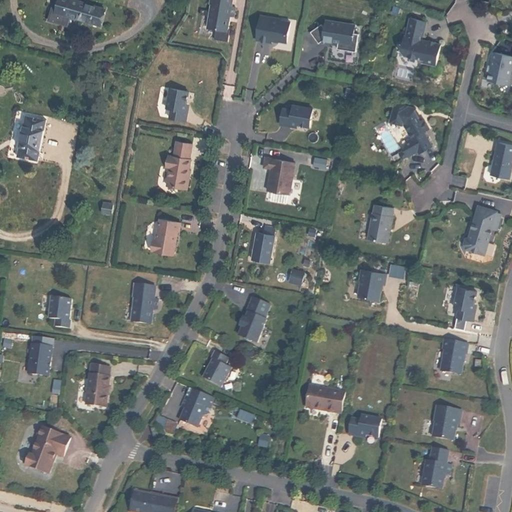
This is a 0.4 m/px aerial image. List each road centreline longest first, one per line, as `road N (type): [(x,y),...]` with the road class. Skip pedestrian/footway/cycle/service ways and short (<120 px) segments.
road 1 (residential): [(118,442),(210,280),(236,118)]
road 2 (residential): [(118,442),(400,511)]
